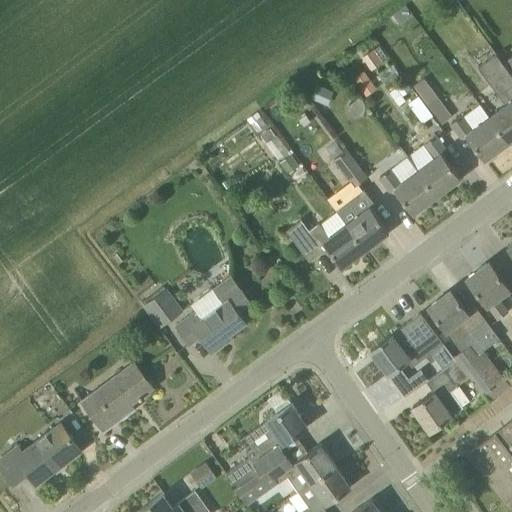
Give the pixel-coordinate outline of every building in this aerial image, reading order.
[(508,141),(511,138),(511,77),(495,54),(479,67),(506,104),(489,116),(508,141)] [(429,75),(415,83),(421,94),(409,101),(421,122),(436,114),(441,124),(453,118),(429,75)] [(472,130),(461,115),(450,123),(461,138),(466,135),(484,159),(508,141),(489,116),(472,130)] [(436,195),(460,177),(442,153),(446,150),(435,136),(425,143),(435,157),(418,170),(436,195)] [(353,187),(367,177),(346,149),(332,159),(353,187)] [(401,183),(390,169),(380,177),(390,192),(394,189),(413,213),(436,195),(418,170),(401,183)] [(365,248),(389,230),(371,206),(374,204),(363,189),(335,209),(346,223),(365,248)] [(305,257),(324,243),(341,266),(365,248),(346,223),(329,237),(319,223),(309,230),(301,219),(286,231),(305,257)] [(497,320),(508,312),(497,297),(509,288),(489,261),(466,278),(497,320)] [(245,322),(238,312),(250,303),(230,275),(212,288),(223,303),(200,319),(195,312),(176,326),(189,344),(198,338),(210,353),(226,341),(224,339),(245,322)] [(160,326),(183,309),(167,287),(143,304),(160,326)] [(428,307),(454,342),(465,334),(485,319),(475,307),(468,313),(450,290),(428,307)] [(440,341),(419,312),(370,350),(389,373),(406,360),(409,364),(440,341)] [(453,356),(455,360),(456,359),(468,376),(481,393),(503,377),(476,340),(472,343),(461,351),(453,356)] [(429,431),(462,407),(450,391),(456,387),(455,386),(468,376),(456,359),(455,360),(454,361),(426,381),(433,392),(412,406),(429,431)] [(104,432),(136,409),(131,402),(152,386),(134,362),(82,401),(104,431),(103,431),(104,432)] [(274,432),(252,448),(246,452),(249,456),(225,472),(236,488),(285,454),(278,444),(282,441),(283,442),(312,422),(304,411),(300,414),(291,402),(265,420),(274,432)] [(511,511),(511,420),(467,454),(468,455),(485,477),(484,478),(485,479),(486,478),(502,500),(502,501),(510,511),(511,511)] [(36,483),(80,450),(61,424),(22,452),(18,447),(0,460),(0,467),(13,485),(28,473),(36,483)] [(335,464),(320,443),(291,463),(285,454),(236,488),(247,504),(288,476),(298,491),(335,464)] [(201,485),(216,476),(208,461),(192,470),(201,485)] [(326,504),(351,486),(335,464),(298,491),(309,507),(301,511),(326,511),(322,506),(325,503),(326,504)] [(210,511),(195,490),(174,505),(164,492),(135,511),(210,511)] [(381,511),(371,498),(351,511),(381,511)]
